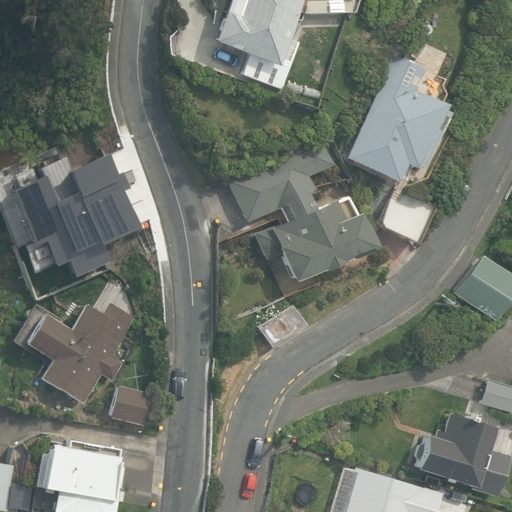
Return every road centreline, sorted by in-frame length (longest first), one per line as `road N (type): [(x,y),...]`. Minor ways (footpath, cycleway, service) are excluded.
road 1 (residential): [(178,511),(193,393),(191,303),(181,227),(135,74),(143,0)]
road 2 (residential): [(511,116),(476,204),(429,265),(401,295),(281,366),(246,423),(231,511)]
